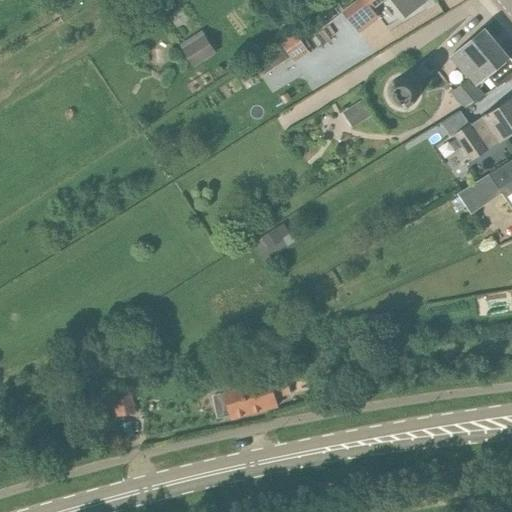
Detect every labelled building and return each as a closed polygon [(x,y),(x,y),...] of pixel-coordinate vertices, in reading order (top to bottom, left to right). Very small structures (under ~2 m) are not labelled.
[(360,0),(337,18),(354,39),(376,22),(369,13),(385,0),(360,0)] [(488,76),(509,58),(485,28),(449,58),(468,81),(451,95),(464,111),(482,96),(475,87),(488,76)] [(194,67),(216,52),(202,30),(179,45),(194,67)] [(293,62),(309,52),(296,33),(282,44),(251,64),(260,79),(291,58),(293,62)] [(511,79),(511,61),(509,58),(488,76),(497,88),(511,79)] [(404,109),(407,108),(411,107),(414,104),(416,101),(418,98),(418,94),(418,90),(417,87),(414,83),(412,81),(408,79),(404,78),(401,79),(397,80),(394,82),(391,84),(389,88),(388,91),(388,95),(389,99),(391,102),(393,105),(396,107),(400,108),(404,109)] [(454,133),(455,134),(473,160),(501,141),(511,133),(511,96),(483,116),(483,115),(471,123),(469,124),(468,123),(454,133)] [(345,112),(354,127),(372,116),(363,101),(345,112)] [(450,137),(455,134),(454,133),(468,123),(460,111),(441,123),(450,137)] [(511,159),(489,174),(499,189),(511,180),(511,159)] [(470,209),(488,197),(480,184),(462,196),(470,209)] [(458,212),(468,205),(461,195),(451,201),(458,212)] [(275,228),(262,237),(271,251),(284,242),(275,228)] [(377,329),(384,328),(394,325),(391,312),(374,316),(376,328),(377,329)] [(232,418),(278,406),(270,377),(224,389),(232,418)] [(117,416),(135,412),(131,391),(113,394),(117,416)]
